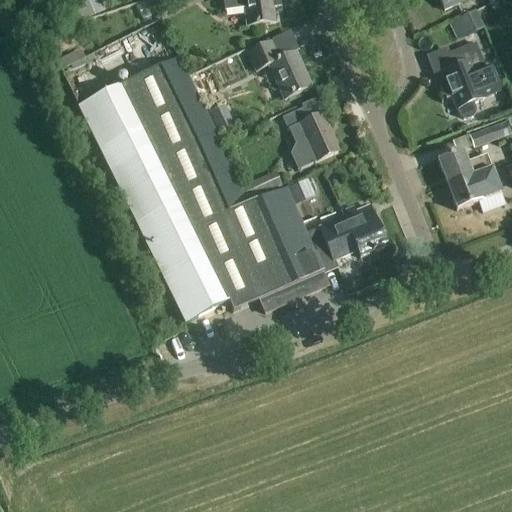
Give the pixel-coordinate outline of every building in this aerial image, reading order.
[(98,0),(91,0),(72,10),(80,25),(104,12),(98,0)] [(276,24),(274,8),(280,7),(279,0),(223,0),(224,2),(225,11),(244,8),(247,28),(276,24)] [(439,0),(445,12),(470,0),(439,0)] [(449,25),(457,42),(484,30),(476,13),(449,25)] [(254,73),(261,70),(269,67),(284,101),(311,89),(295,55),(280,61),(272,43),(246,55),(254,73)] [(456,112),(457,111),(460,118),(463,120),(468,121),(472,119),(474,116),(475,112),(472,105),(501,94),(490,67),(486,69),(476,44),(449,55),(455,69),(441,74),(446,87),(440,90),(446,100),(451,98),(456,112)] [(62,60),(55,64),(60,74),(70,68),(70,67),(78,63),(74,54),(62,60)] [(78,63),(70,67),(70,68),(73,72),(73,73),(91,64),(95,62),(93,56),(92,57),(90,58),(79,63),(78,63)] [(130,86),(80,111),(186,326),(229,305),(234,315),(258,303),(265,318),(280,311),(299,303),(293,289),(300,286),(305,298),(326,289),(321,277),(324,275),(306,236),(287,191),(284,192),(248,208),(240,190),(219,142),(200,103),(200,102),(190,81),(189,81),(188,77),(180,61),(159,72),(130,86)] [(235,129),(224,108),(208,116),(219,137),(235,129)] [(288,131),(296,147),(291,155),(298,170),(296,171),(297,172),(339,152),(322,115),(308,122),(302,110),(282,119),(287,132),(288,131)] [(491,130),(469,138),(474,151),(496,143),(491,130)] [(438,162),(448,187),(492,171),(486,157),(467,165),(462,153),(438,162)] [(492,171),(448,187),(457,212),(501,195),(492,171)] [(240,190),(248,208),(284,192),(276,174),(240,190)] [(307,182),(288,191),(293,203),(313,195),(307,182)] [(319,231),(306,236),(324,275),(338,269),(333,258),(355,249),(360,261),(386,249),(369,209),(344,220),(344,221),(335,225),(335,224),(319,231)] [(474,249),(487,242),(479,230),(467,238),(474,249)]
